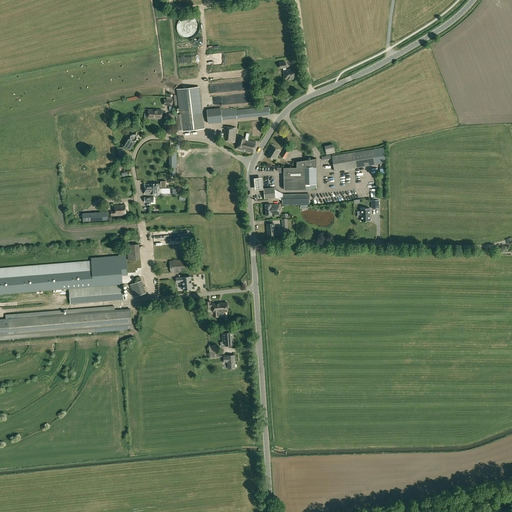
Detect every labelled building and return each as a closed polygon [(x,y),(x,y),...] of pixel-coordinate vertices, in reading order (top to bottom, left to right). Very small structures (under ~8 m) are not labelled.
[(283,68),(284,71),(285,79),(288,78),(288,80),(293,79),(293,78),(296,77),(295,69),(286,70),(286,67),(286,62),(280,63),(280,68),(283,68)] [(183,131),(198,129),(203,129),(199,87),(178,89),(181,114),(176,114),(178,131),(183,130),(183,131)] [(164,106),(172,106),(173,97),(167,97),(166,99),(164,99),(164,106)] [(236,108),(220,109),(220,108),(207,109),(208,124),(222,122),(222,120),(270,115),(269,107),(236,110),(236,108)] [(162,119),(162,110),(148,109),(148,118),(162,119)] [(224,127),(223,141),(235,142),(237,128),(224,127)] [(139,140),(139,135),(137,132),(132,131),(129,134),(128,138),(129,139),(124,146),(130,150),(135,142),(139,140)] [(253,153),(256,142),(248,140),(249,136),(246,135),(246,138),(240,137),(237,149),(253,153)] [(326,155),(335,153),(333,144),(325,146),(326,155)] [(274,161),(280,151),(272,145),(266,156),(274,161)] [(286,147),(280,156),(285,159),(291,150),(286,147)] [(334,171),(357,168),(376,164),(374,149),(355,152),(332,156),(332,155),(330,156),(330,155),(325,155),(325,156),(321,157),(322,160),(332,158),(334,171)] [(179,167),(211,167),(211,156),(197,156),(197,159),(184,159),(184,161),(179,161),(179,167)] [(316,184),(317,184),(316,167),(316,159),(296,162),(297,168),(294,168),(284,168),(284,190),(294,190),(294,189),(317,189),(316,184)] [(127,170),(126,162),(120,163),(121,171),(122,177),(129,175),(128,170),(127,170)] [(255,190),(263,189),(262,178),(254,179),(255,190)] [(310,194),(283,194),(275,190),(275,188),(264,189),(264,199),(275,198),(282,201),(282,205),(294,205),(310,205),(310,194)] [(334,200),(334,213),(342,213),(343,200),(334,200)] [(280,215),(279,204),(271,205),(271,204),(265,205),(266,216),(272,216),(272,215),(280,215)] [(126,215),(125,205),(115,206),(115,212),(111,213),(111,216),(126,215)] [(108,220),(108,212),(82,214),(83,222),(108,220)] [(282,222),(283,235),(289,234),(288,229),(291,229),(290,222),(282,222)] [(278,235),(277,226),(274,227),(274,223),(267,224),(268,236),(278,235)] [(128,261),(140,260),(139,244),(127,245),(128,261)] [(187,271),(186,259),(173,261),(173,262),(170,262),(171,273),(187,271)] [(135,278),(137,282),(130,285),(135,297),(146,293),(141,280),(140,276),(135,278)] [(183,290),(192,289),(191,283),(192,283),(191,281),(191,276),(176,278),(176,282),(183,281),(183,290)] [(123,300),(122,285),(70,289),(71,304),(108,301),(109,304),(115,303),(115,300),(123,300)] [(219,312),(228,311),(227,303),(213,304),(210,304),(210,301),(206,301),(207,310),(208,313),(210,315),(214,314),(214,317),(219,316),(219,312)] [(0,339),(132,329),(130,309),(0,319),(0,339)] [(226,346),(234,345),(233,332),(222,333),(223,342),(226,342),(226,346)] [(235,368),(234,355),(227,356),(223,356),(224,362),(227,362),(228,369),(235,368)]
